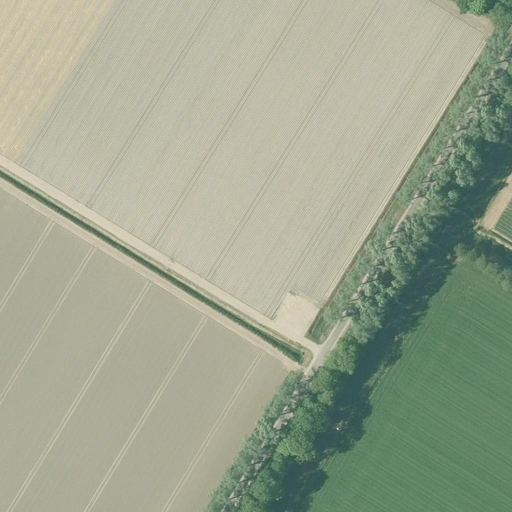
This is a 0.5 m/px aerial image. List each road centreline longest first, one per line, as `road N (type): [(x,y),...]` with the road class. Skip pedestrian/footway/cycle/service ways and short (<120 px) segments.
road 1 (unclassified): [(226,511),(511,48)]
road 2 (track): [(0,185),(309,376)]
